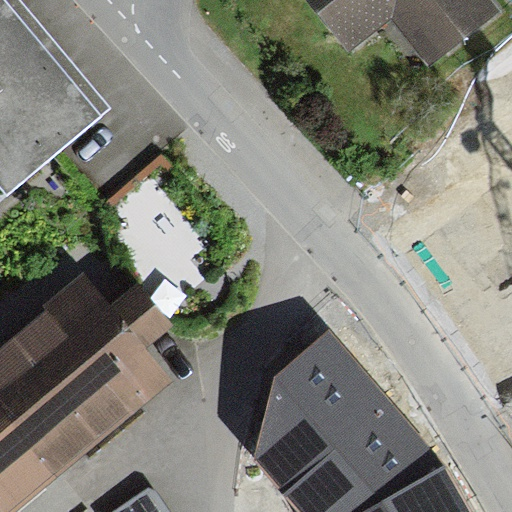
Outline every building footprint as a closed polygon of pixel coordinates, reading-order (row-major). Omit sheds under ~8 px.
[(0,0),(0,213),(117,114),(19,0),(0,0)] [(477,0),(315,0),(353,46),(396,10),(436,58),(489,14),(477,0)] [(511,199),(455,234),(511,325),(511,199)] [(121,310),(90,273),(0,350),(0,511),(49,511),(71,494),(60,482),(179,381),(154,352),(178,332),(144,291),(121,310)] [(473,511),(448,465),(329,331),(276,377),(255,458),(298,511),(473,511)] [(170,511),(150,483),(106,511),(170,511)]
